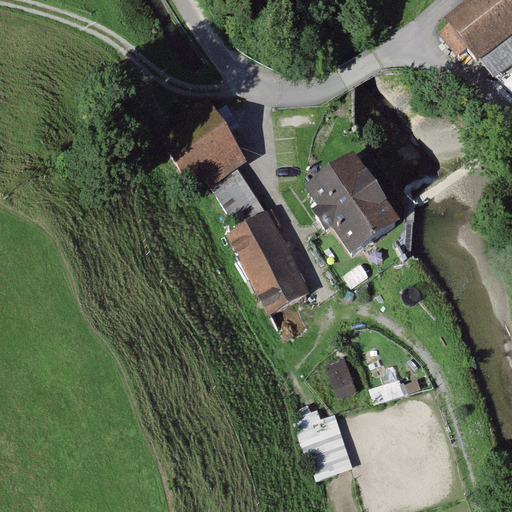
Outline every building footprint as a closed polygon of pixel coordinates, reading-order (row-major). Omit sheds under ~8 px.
[(481,64),(511,39),(511,0),(475,0),(446,23),(479,65),(481,64)] [(511,39),(481,64),(494,82),(511,68),(511,39)] [(212,103),(168,127),(205,194),(214,189),(237,231),(225,238),(270,320),(315,295),(271,215),(268,217),(244,173),(250,170),(212,103)] [(351,259),(400,225),(354,157),(304,190),(351,259)] [(346,358),(327,367),(342,401),(362,392),(346,358)]
